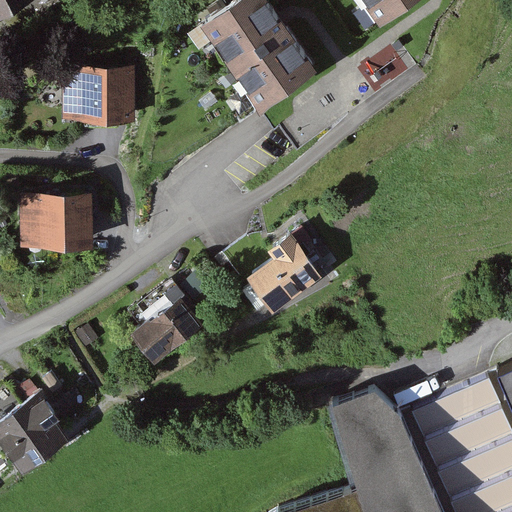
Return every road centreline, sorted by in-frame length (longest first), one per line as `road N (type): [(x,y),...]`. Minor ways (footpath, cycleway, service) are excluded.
road 1 (residential): [(0,344),(257,197),(417,74)]
road 2 (track): [(431,360),(110,401)]
